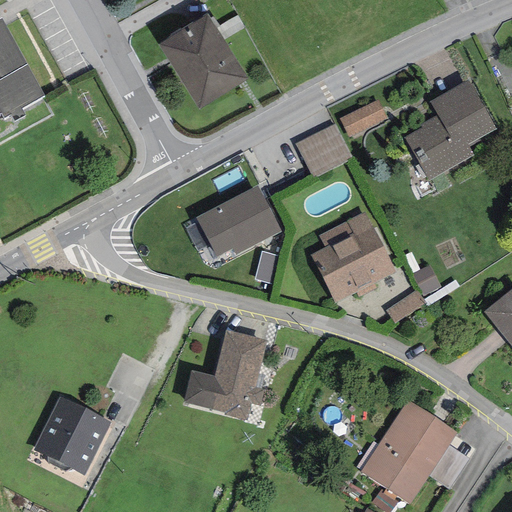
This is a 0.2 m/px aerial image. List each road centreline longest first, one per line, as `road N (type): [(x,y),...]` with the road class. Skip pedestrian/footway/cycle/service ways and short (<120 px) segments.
road 1 (residential): [(87,226),(112,261),(134,275),(318,317),(446,376)]
road 2 (residential): [(177,176),(463,29)]
road 3 (unclassified): [(78,0),(177,176)]
